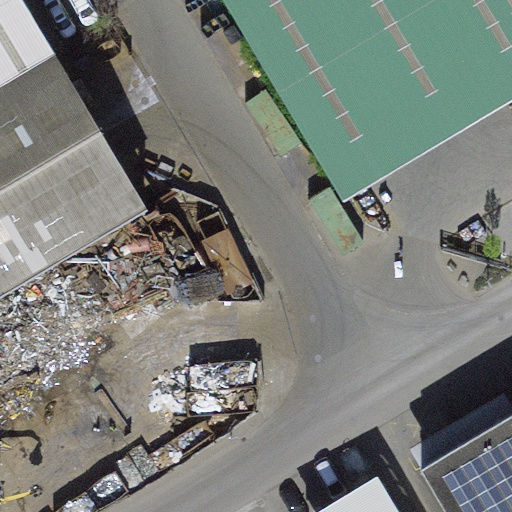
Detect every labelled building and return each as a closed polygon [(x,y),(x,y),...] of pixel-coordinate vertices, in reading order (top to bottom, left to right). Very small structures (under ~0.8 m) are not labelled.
[(0,0),(0,101),(59,66),(19,0),(0,0)] [(511,0),(212,0),(349,229),(511,132),(511,0)] [(59,66),(0,101),(0,311),(152,222),(105,144),(59,66)] [(511,511),(511,412),(499,420),(421,466),(447,511),(511,511)] [(398,511),(364,453),(281,502),(286,511),(398,511)]
